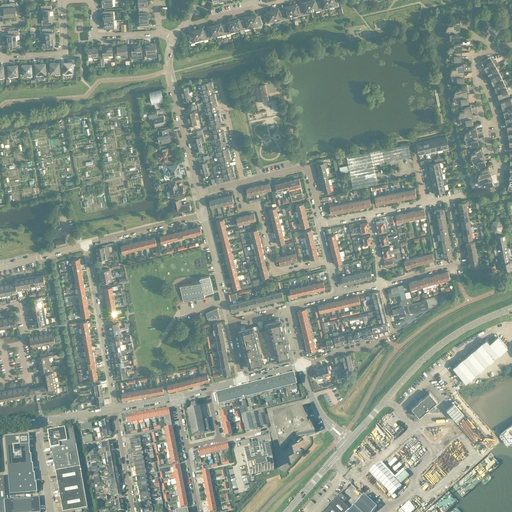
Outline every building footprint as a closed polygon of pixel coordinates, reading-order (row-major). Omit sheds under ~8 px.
[(142,0),(138,0),(138,9),(149,9),(149,5),(148,5),(148,1),(149,1),(148,0),(142,0)] [(312,0),(308,1),(311,11),(315,10),(316,12),(320,10),(318,1),(315,2),(314,0),(312,0)] [(329,6),(327,0),(320,0),(318,1),(320,10),(324,9),(324,8),(329,6)] [(300,6),(302,15),(306,14),(306,12),(311,11),(308,1),(302,3),(302,5),(300,6)] [(4,17),(10,16),(9,3),(3,4),(1,5),(0,5),(0,12),(4,12),(4,16),(4,17)] [(16,3),(9,3),(10,16),(17,16),(17,15),(16,15),(16,12),(19,11),(19,4),(18,4),(16,3)] [(296,4),(290,6),(293,16),(297,14),(298,16),(302,15),(300,6),(297,6),(296,4)] [(43,10),(44,15),(54,15),(53,9),(51,9),(51,5),(41,6),(41,10),(43,10)] [(282,10),(284,20),(288,18),(288,17),(293,16),(290,6),(284,7),(284,9),(282,10)] [(139,18),(150,18),(150,16),(148,16),(148,12),(149,12),(149,9),(138,9),(139,18)] [(272,10),(275,20),(279,19),(280,21),(284,20),(282,10),(279,11),(278,9),(272,10)] [(275,20),(272,10),(266,12),(266,14),(263,15),(266,24),(270,23),(270,21),(275,20)] [(103,19),(103,20),(114,20),(113,14),(113,11),(102,11),(103,15),(104,15),(104,19),(103,19)] [(250,16),(253,26),(257,25),(258,26),(262,25),(260,15),(257,16),(257,14),(250,16)] [(54,15),(44,15),(44,20),(42,20),(42,25),(52,24),(52,20),(54,20),(54,15)] [(244,20),(242,20),(244,30),(249,29),(248,27),(253,26),(250,16),(244,17),(244,20)] [(150,18),(139,18),(140,27),(150,27),(150,23),(149,23),(149,19),(150,19),(150,18)] [(114,20),(103,20),(103,22),(104,22),(104,26),(103,26),(104,29),(114,29),(115,29),(116,28),(116,27),(117,27),(117,26),(116,19),(114,20)] [(232,20),(235,30),(239,29),(240,31),(244,30),(242,20),(239,21),(238,19),(232,20)] [(224,25),(226,34),(230,33),(230,31),(235,30),(232,20),(226,22),(226,24),(224,25)] [(446,30),(445,31),(447,31),(459,31),(459,28),(460,28),(460,21),(452,23),(452,25),(448,25),(447,26),(447,27),(446,28),(446,29),(446,30)] [(499,35),(501,31),(499,29),(486,21),(486,22),(484,22),(483,24),(484,25),(481,29),(488,33),(489,32),(495,36),(497,33),(499,35)] [(214,25),(217,35),(221,34),(222,35),(226,34),(224,25),(221,26),(220,23),(214,25)] [(206,29),(208,39),(212,38),(212,36),(217,35),(214,25),(208,27),(208,29),(206,29)] [(45,33),(45,38),(55,37),(55,32),(52,32),(52,28),(42,29),(42,33),(45,33)] [(196,30),(199,39),(203,38),(204,40),(208,39),(206,29),(203,30),(202,28),(196,30)] [(7,35),(7,40),(17,40),(17,35),(19,35),(18,30),(8,31),(9,35),(7,35)] [(199,39),(196,30),(190,31),(190,33),(187,34),(190,44),(194,42),(194,41),(199,39)] [(447,31),(447,37),(449,37),(449,40),(459,39),(459,31),(447,31)] [(55,37),(45,38),(45,43),(43,43),(43,47),(53,47),(53,43),(55,43),(55,37)] [(17,40),(7,40),(7,45),(9,45),(10,50),(20,49),(19,44),(17,44),(17,40)] [(447,52),(447,53),(448,53),(460,52),(460,49),(461,49),(461,42),(453,45),(453,47),(449,47),(449,48),(448,49),(448,50),(448,51),(447,52)] [(152,45),(146,45),(146,47),(146,50),(146,55),(151,55),(156,54),(156,43),(152,44),(152,45)] [(122,57),(127,56),(127,52),(127,47),(127,45),(123,45),(123,46),(117,47),(117,57),(122,56),(122,57)] [(135,45),(131,45),(131,46),(132,52),(132,56),(132,58),(138,58),(137,55),(142,55),(141,50),(141,47),(141,45),(135,46),(135,45)] [(103,55),(101,55),(101,66),(104,66),(104,58),(109,57),(113,57),(113,54),(112,47),(106,48),(106,47),(106,46),(102,47),(103,55)] [(94,48),(88,49),(86,49),(86,50),(86,53),(87,54),(88,53),(88,58),(93,58),(98,58),(98,47),(94,47),(94,48)] [(448,53),(449,59),(451,58),(451,61),(461,61),(460,52),(448,53)] [(486,71),(495,66),(493,63),(490,56),(481,62),(485,69),(484,69),(486,72),(486,71)] [(68,62),(64,62),(64,64),(64,74),(69,74),(69,75),(74,75),(74,72),(73,62),(68,62)] [(45,63),(36,64),(36,76),(41,76),(41,74),(46,73),(45,63)] [(55,75),(60,75),(59,63),(50,63),(50,73),(55,73),(55,75)] [(27,77),(32,76),(31,64),(22,65),(22,75),(27,74),(27,77)] [(450,75),(451,75),(463,73),(463,71),(464,71),(463,64),(454,67),(454,69),(452,69),(451,70),(451,71),(450,72),(450,73),(450,74),(450,75)] [(13,75),(18,75),(17,65),(8,66),(9,78),(13,77),(13,75)] [(486,71),(488,75),(489,78),(490,78),(499,73),(497,70),(495,66),(486,71)] [(451,75),(452,80),(454,80),(454,83),(464,82),(463,73),(451,75)] [(490,78),(492,82),(491,82),(493,85),(503,80),(501,77),(499,73),(490,78)] [(496,92),(506,87),(504,84),(503,80),(493,85),(495,89),(496,92)] [(201,93),(211,91),(210,88),(213,87),(212,81),(208,82),(207,81),(202,82),(203,83),(202,84),(203,88),(200,89),(201,93)] [(255,86),(258,101),(268,99),(267,95),(265,84),(255,86)] [(453,97),(455,97),(455,96),(467,94),(466,92),(467,92),(467,85),(457,89),(458,90),(455,91),(455,92),(454,93),(454,94),(454,95),(453,96),(453,97)] [(184,101),(190,99),(187,87),(181,89),(184,101)] [(509,95),(508,91),(506,87),(496,92),(498,96),(497,96),(499,99),(504,97),(509,95)] [(160,90),(150,93),(153,103),(158,102),(160,108),(164,107),(160,90)] [(212,94),(211,91),(201,93),(202,98),(205,97),(206,102),(216,99),(215,93),(212,94)] [(455,96),(455,97),(455,102),(458,102),(458,104),(468,103),(467,94),(455,96)] [(503,109),(511,106),(511,97),(507,99),(501,101),(500,102),(502,106),(501,106),(502,109),(503,109)] [(205,111),(215,109),(215,106),(218,105),(216,99),(206,102),(207,106),(204,106),(205,111)] [(459,118),(471,115),(471,113),(472,112),(471,106),(461,110),(462,112),(459,112),(459,113),(459,114),(458,115),(458,116),(458,117),(458,118),(459,118)] [(511,106),(503,109),(504,113),(503,113),(504,117),(505,116),(511,114),(511,106)] [(210,119),(220,117),(219,111),(216,111),(215,109),(205,111),(206,116),(209,115),(210,119)] [(190,126),(196,124),(193,112),(187,114),(190,126)] [(162,126),(166,125),(165,121),(164,121),(164,119),(165,119),(164,115),(158,116),(157,113),(148,115),(149,119),(152,118),(153,122),(154,122),(154,124),(154,128),(160,126),(160,125),(162,125),(162,126)] [(459,118),(460,123),(463,123),(463,126),(473,124),(471,115),(459,118)] [(220,117),(210,119),(211,123),(208,124),(210,129),(220,126),(219,123),(222,122),(220,117)] [(464,138),(464,140),(465,139),(477,136),(476,133),(477,133),(476,126),(468,130),(469,132),(465,133),(464,134),(464,135),(464,136),(464,137),(464,138)] [(169,134),(171,133),(170,128),(158,131),(159,136),(158,136),(160,143),(165,142),(165,143),(166,143),(167,143),(168,142),(168,141),(171,140),(169,134)] [(215,138),(225,136),(224,130),(221,131),(220,128),(210,130),(211,135),(214,134),(215,138)] [(205,142),(202,130),(197,131),(198,135),(196,135),(196,138),(193,139),(196,151),(202,149),(201,143),(205,142)] [(225,136),(215,138),(216,142),(213,143),(214,148),(224,145),(224,142),(227,142),(225,136)] [(465,139),(466,144),(469,144),(469,147),(479,144),(477,136),(465,139)] [(444,137),(440,138),(443,150),(449,148),(446,138),(444,138),(444,137)] [(434,140),(437,151),(443,150),(440,138),(436,139),(436,140),(434,140)] [(428,141),(431,152),(437,151),(434,140),(433,141),(432,140),(428,141)] [(423,143),(425,154),(431,152),(428,141),(424,142),(424,143),(423,143)] [(425,154),(423,143),(421,143),(416,144),(417,148),(419,155),(425,154)] [(346,157),(353,188),(378,183),(374,165),(411,157),(408,144),(346,157)] [(224,145),(214,148),(215,153),(218,152),(219,156),(229,153),(228,148),(225,148),(224,145)] [(170,157),(174,156),(172,150),(167,151),(167,147),(159,149),(160,153),(159,153),(161,159),(162,159),(162,163),(171,160),(170,157)] [(470,160),(471,160),(483,156),(482,154),(483,153),(482,147),(473,152),(473,153),(471,154),(471,155),(470,156),(470,157),(470,158),(470,159),(470,160)] [(229,153),(219,156),(220,160),(217,161),(219,165),(229,163),(228,160),(231,159),(229,153)] [(471,160),(473,165),(475,164),(476,167),(485,164),(483,156),(471,160)] [(202,176),(209,175),(206,163),(199,164),(202,176)] [(229,166),(229,163),(219,165),(220,170),(223,169),(224,173),(234,171),(232,165),(229,166)] [(171,179),(182,177),(178,164),(168,167),(168,170),(167,171),(166,172),(166,173),(167,174),(167,175),(169,176),(170,176),(171,179)] [(478,181),(479,181),(479,180),(490,176),(489,174),(490,173),(488,167),(482,171),(480,172),(481,174),(478,175),(478,176),(478,177),(478,178),(478,180),(478,181)] [(429,174),(430,176),(442,173),(441,168),(430,170),(431,174),(430,174),(429,174)] [(225,179),(235,177),(234,171),(224,173),(225,179)] [(479,180),(479,181),(481,186),(483,185),(484,188),(493,184),(490,176),(479,180)] [(299,178),(287,181),(289,189),(292,202),(304,199),(299,178)] [(171,198),(184,194),(182,187),(177,188),(176,182),(168,184),(170,190),(169,190),(171,198)] [(275,195),(283,192),(281,183),(280,182),(278,182),(278,184),(275,184),(275,185),(273,185),(275,195)] [(258,186),(259,192),(260,195),(266,193),(265,191),(264,184),(258,186)] [(444,184),(442,185),(432,187),(432,189),(433,189),(434,189),(435,193),(445,190),(444,184)] [(190,210),(191,210),(190,205),(189,206),(188,204),(180,206),(179,200),(173,202),(174,207),(173,208),(175,215),(179,214),(179,215),(186,213),(190,212),(190,210)] [(376,224),(377,229),(387,226),(387,227),(388,226),(386,219),(381,220),(381,218),(379,219),(379,221),(377,221),(377,224),(376,224)] [(492,220),(492,231),(502,231),(502,221),(492,220)] [(328,236),(329,241),(336,240),(335,234),(332,235),(330,228),(327,229),(329,235),(328,236)] [(353,243),(354,243),(371,239),(370,235),(362,236),(363,239),(361,240),(360,239),(357,240),(358,240),(354,241),(354,239),(355,239),(355,237),(352,237),(353,241),(353,243)] [(495,237),(498,251),(500,263),(499,263),(500,269),(502,268),(502,271),(507,270),(507,272),(511,271),(510,261),(509,261),(505,235),(495,237)] [(390,239),(380,241),(381,246),(389,244),(388,241),(390,241),(391,241),(394,241),(395,244),(399,243),(397,237),(390,239)] [(67,244),(65,238),(55,241),(57,247),(67,244)] [(371,239),(354,243),(353,244),(355,250),(358,249),(357,245),(364,244),(364,246),(372,244),(371,239)] [(96,249),(97,254),(109,252),(111,252),(110,247),(108,247),(108,246),(107,246),(107,245),(102,245),(102,247),(96,249)] [(396,253),(397,257),(401,256),(399,250),(383,254),(384,258),(392,256),(391,254),(396,253)] [(109,252),(97,254),(98,260),(110,258),(110,255),(114,254),(114,256),(116,256),(115,251),(111,252),(109,252)] [(401,256),(397,257),(398,258),(384,261),(385,262),(386,267),(393,265),(395,265),(394,263),(402,261),(401,256)] [(109,268),(100,270),(102,282),(112,280),(109,268)] [(180,287),(184,301),(183,301),(205,296),(204,293),(213,291),(212,285),(211,282),(209,276),(200,278),(201,281),(180,286),(180,287)] [(241,281),(239,282),(232,283),(233,289),(234,289),(234,291),(251,287),(251,285),(243,287),(241,281)] [(282,291),(273,294),(275,300),(283,298),(282,291)] [(266,303),(275,300),(273,294),(264,296),(266,303)] [(256,298),(257,305),(266,303),(264,296),(256,298)] [(249,307),(257,305),(256,298),(247,300),(249,307)] [(407,305),(412,304),(410,298),(401,300),(401,301),(403,306),(407,305)] [(239,302),(240,309),(249,307),(247,300),(239,302)] [(427,300),(412,304),(407,305),(409,313),(429,308),(427,300)] [(400,304),(396,305),(398,316),(405,314),(403,306),(401,301),(400,302),(400,304)] [(232,311),(240,309),(239,302),(230,304),(232,311)] [(374,313),(385,311),(383,306),(376,308),(376,311),(370,312),(370,314),(371,314),(374,313)] [(213,320),(212,317),(214,317),(214,318),(220,318),(219,317),(217,309),(218,307),(212,310),(212,311),(207,313),(209,321),(213,320)] [(13,316),(8,317),(10,326),(12,326),(13,327),(14,327),(17,327),(16,321),(14,321),(13,316)] [(268,323),(278,360),(290,357),(281,319),(268,323)] [(215,332),(222,330),(221,322),(214,323),(215,332)] [(271,362),(278,360),(268,323),(263,324),(263,326),(259,328),(258,325),(253,326),(262,364),(269,362),(268,360),(270,360),(271,362)] [(382,328),(384,333),(389,332),(387,324),(381,325),(381,328),(382,328)] [(262,364),(253,326),(240,330),(245,349),(250,367),(262,364)] [(224,339),(222,330),(215,332),(217,340),(224,339)] [(486,339),(481,343),(494,359),(508,348),(498,336),(490,343),(486,339)] [(225,348),(224,339),(217,340),(219,349),(225,348)] [(494,359),(481,343),(472,351),(485,367),(494,359)] [(315,350),(314,344),(306,345),(306,346),(306,347),(306,348),(307,349),(307,350),(307,351),(308,351),(309,355),(315,353),(315,350)] [(227,356),(225,348),(219,349),(220,358),(227,356)] [(472,351),(462,359),(475,375),(485,367),(472,351)] [(229,365),(227,356),(220,358),(222,366),(229,365)] [(462,359),(453,367),(466,383),(475,375),(462,359)] [(229,365),(222,366),(223,375),(230,374),(229,365)] [(321,368),(325,380),(326,383),(327,382),(326,379),(327,378),(326,375),(330,374),(329,369),(330,369),(329,365),(327,366),(327,365),(321,368)] [(324,381),(325,380),(321,368),(314,370),(315,374),(313,375),(315,378),(317,378),(321,377),(322,380),(323,379),(324,381)] [(293,376),(255,386),(257,396),(262,394),(264,400),(265,399),(267,406),(273,405),(271,396),(273,396),(272,392),(279,390),(280,395),(284,394),(283,389),(285,388),(289,401),(294,399),(292,391),(297,390),(293,376)] [(337,383),(335,379),(332,380),(333,382),(326,384),(327,387),(337,383)] [(255,396),(257,396),(255,386),(216,396),(219,406),(222,406),(222,405),(231,403),(233,409),(238,407),(239,406),(238,403),(237,403),(237,401),(249,398),(251,404),(254,404),(253,400),(256,399),(255,396)] [(426,411),(426,410),(427,411),(430,409),(430,408),(430,407),(433,405),(433,404),(433,405),(434,405),(437,402),(437,401),(435,399),(434,399),(434,398),(432,396),(432,395),(429,393),(429,392),(429,393),(426,395),(426,396),(425,396),(422,398),(422,399),(421,399),(419,401),(418,401),(419,402),(418,402),(416,404),(416,405),(415,405),(411,408),(414,411),(414,412),(416,414),(417,414),(417,415),(419,417),(423,414),(423,413),(424,413),(426,411)] [(447,410),(457,421),(464,414),(454,403),(447,410)] [(273,423),(280,452),(291,440),(315,434),(312,422),(310,423),(309,417),(307,418),(304,406),(272,414),(274,422),(273,423)] [(196,409),(196,407),(190,408),(190,411),(188,411),(193,436),(204,434),(211,432),(208,419),(203,420),(201,421),(199,409),(196,409)] [(258,415),(257,415),(260,427),(266,426),(264,414),(263,409),(257,411),(258,415)] [(160,411),(161,418),(165,417),(166,427),(171,426),(169,416),(170,416),(169,414),(170,414),(169,412),(168,410),(160,411)] [(260,427),(257,415),(256,412),(250,414),(254,430),(260,429),(260,427)] [(253,430),(249,414),(242,416),(246,432),(253,430)] [(48,432),(51,449),(76,445),(73,428),(48,432)] [(89,437),(84,438),(85,444),(90,443),(89,441),(92,441),(91,435),(88,436),(89,437)] [(4,438),(4,444),(5,448),(5,451),(6,460),(8,480),(9,496),(36,494),(36,493),(35,484),(34,484),(33,475),(34,475),(34,474),(32,474),(32,465),(31,465),(30,456),(30,455),(29,455),(28,446),(29,446),(28,441),(28,436),(23,436),(18,437),(15,437),(4,438)] [(130,440),(130,445),(144,443),(144,440),(140,441),(139,436),(134,437),(134,439),(130,440)] [(264,444),(269,442),(268,438),(249,445),(250,448),(264,443),(264,444)] [(51,449),(55,472),(80,468),(76,445),(51,449)] [(247,452),(244,453),(244,456),(244,457),(245,459),(246,462),(246,464),(246,465),(247,467),(247,468),(248,470),(248,472),(248,473),(249,474),(249,475),(249,474),(249,476),(251,475),(252,475),(253,475),(255,475),(256,475),(258,474),(259,474),(261,473),(262,473),(264,472),(264,473),(265,472),(266,472),(267,472),(268,472),(270,471),(271,471),(274,470),(273,467),(273,465),(272,464),(272,462),(272,461),(271,459),(271,458),(271,457),(270,456),(271,456),(270,456),(270,453),(269,451),(269,450),(268,447),(265,448),(262,449),(259,449),(256,450),(253,451),(250,452),(250,451),(250,452),(247,452)] [(200,457),(205,456),(204,450),(198,451),(198,452),(195,452),(197,461),(201,460),(200,457)] [(358,466),(364,460),(356,451),(349,457),(358,466)] [(389,465),(391,468),(394,465),(396,467),(393,470),(395,472),(402,467),(395,459),(389,465)] [(379,463),(369,472),(391,496),(401,488),(379,463)] [(69,511),(87,509),(80,468),(55,472),(62,511),(69,511)] [(341,495),(338,498),(343,504),(346,500),(341,495)] [(372,511),(376,509),(363,497),(348,511),(372,511)] [(39,511),(38,498),(5,501),(5,511),(39,511)] [(347,511),(349,510),(336,498),(323,511),(347,511)] [(401,508),(404,511),(412,511),(415,510),(410,502),(401,508)]
